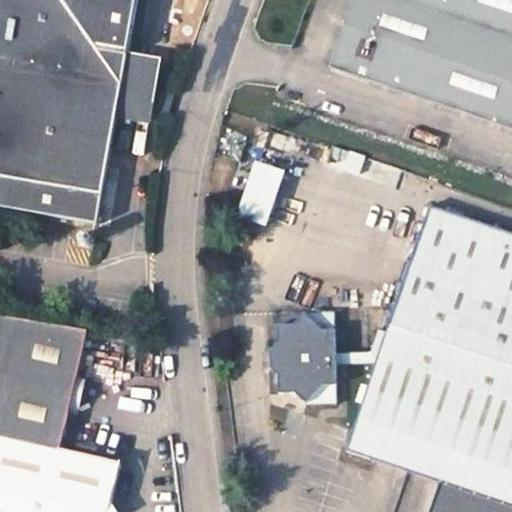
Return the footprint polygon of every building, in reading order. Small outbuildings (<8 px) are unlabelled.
[(0,0),(0,176),(105,195),(117,118),(152,125),(164,61),(130,56),(139,0),(0,0)] [(511,144),(511,0),(357,0),(329,80),(511,144)] [(261,162),(241,215),(272,226),(292,173),(261,162)] [(0,176),(0,207),(99,225),(105,195),(0,176)] [(511,511),(511,223),(420,193),(382,309),(360,308),(359,332),(324,331),(325,301),(292,300),(280,310),(263,309),(262,323),(244,336),(244,354),(260,363),(259,373),(322,385),(322,352),(368,353),(356,391),(343,431),(436,463),(430,481),(418,511),(511,511)] [(0,511),(117,511),(113,504),(122,465),(63,452),(89,333),(0,317),(0,511)] [(321,395),(322,385),(259,373),(258,381),(279,382),(290,394),(321,395)] [(436,463),(343,431),(337,447),(430,481),(436,463)]
